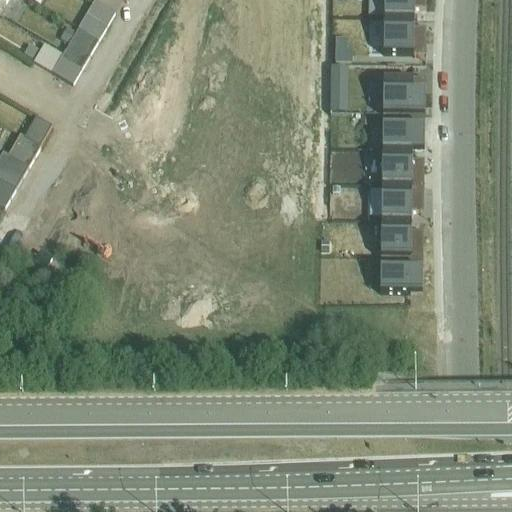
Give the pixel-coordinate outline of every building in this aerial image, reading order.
[(0,0),(0,17),(9,0),(0,0)] [(97,0),(95,5),(116,16),(125,0),(97,0)] [(383,0),(384,57),(426,58),(427,31),(414,30),(413,11),(425,11),(425,0),(383,0)] [(79,32),(99,44),(116,16),(95,5),(79,32)] [(61,62),(82,73),(99,44),(79,32),(76,36),(67,31),(60,42),(70,48),(63,58),(61,62)] [(348,41),(331,40),(331,65),(352,66),(352,52),(348,52),(348,41)] [(61,62),(63,58),(45,47),(34,66),(73,89),(82,73),(61,62)] [(349,69),(329,68),(330,118),(348,117),(349,69)] [(425,80),(382,80),(380,298),(420,295),(422,235),(411,234),(412,215),(423,216),(423,163),(413,163),(413,155),(423,155),(425,80)] [(24,141),(41,151),(52,130),(36,121),(24,141)] [(8,161),(29,172),(41,151),(24,141),(21,139),(8,161)] [(0,162),(0,182),(17,192),(29,172),(8,161),(3,157),(0,162)] [(17,192),(0,182),(0,210),(4,214),(17,192)]
